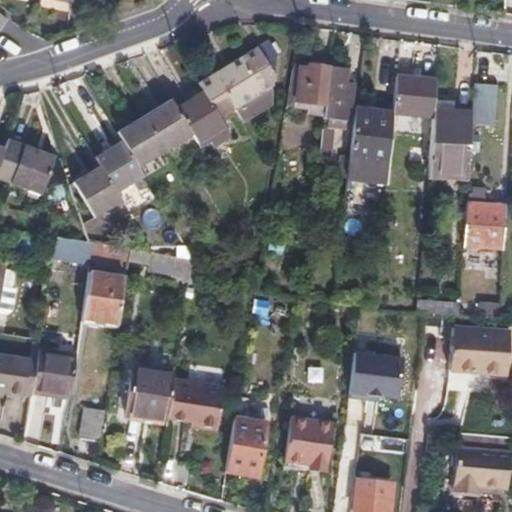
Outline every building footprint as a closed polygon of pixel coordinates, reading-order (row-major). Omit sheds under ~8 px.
[(250,49),(238,57),(259,90),(271,83),(250,49)] [(197,82),(201,91),(205,96),(212,92),(215,97),(222,93),(231,107),(244,99),(259,90),(238,57),(197,82)] [(323,110),(328,67),(308,65),(308,67),(293,66),(286,106),(323,110)] [(345,69),(328,67),(323,110),(323,118),(341,120),(345,69)] [(392,113),(432,116),(432,109),(435,78),(396,75),(392,113)] [(472,113),(479,113),(487,114),(489,87),(474,85),(472,113)] [(201,91),(175,107),(190,133),(195,141),(222,124),(217,116),(231,107),(222,93),(215,97),(212,92),(205,96),(201,91)] [(169,98),(142,115),(163,149),(190,133),(175,107),(169,98)] [(367,178),(368,171),(368,164),(386,166),(392,113),(355,109),(347,176),(367,178)] [(427,173),(447,174),(467,176),(472,113),(432,109),(432,116),(427,173)] [(116,131),(121,139),(137,165),(163,149),(142,115),(116,131)] [(318,158),(324,159),(330,159),(334,129),(321,128),(318,158)] [(94,156),(98,165),(114,191),(141,173),(137,165),(121,139),(94,156)] [(0,160),(15,166),(8,183),(38,194),(52,157),(5,140),(3,148),(0,154),(0,160)] [(0,180),(8,183),(15,166),(0,160),(0,154),(3,148),(0,146),(0,180)] [(114,191),(98,165),(73,181),(93,215),(118,198),(114,191)] [(465,202),(464,223),(462,244),(500,247),(503,204),(465,202)] [(90,264),(91,255),(93,243),(56,237),(49,276),(58,277),(61,259),(90,264)] [(91,255),(127,261),(129,249),(93,243),(91,255)] [(129,249),(127,261),(127,262),(148,265),(149,252),(129,249)] [(89,273),(85,295),(81,317),(118,323),(125,279),(89,273)] [(331,294),(332,282),(314,280),(312,292),(331,294)] [(495,318),(496,310),(496,302),(478,301),(476,317),(495,318)] [(380,323),(379,330),(378,337),(396,339),(397,324),(380,323)] [(455,327),(453,349),(451,371),(507,375),(511,332),(455,327)] [(38,350),(34,370),(31,391),(69,397),(75,356),(38,350)] [(28,359),(0,354),(0,391),(22,395),(28,359)] [(400,401),(404,358),(355,354),(351,397),(400,401)] [(165,420),(166,418),(172,379),(172,376),(131,370),(124,413),(165,420)] [(195,423),(202,384),(172,379),(166,418),(195,423)] [(222,388),(202,384),(195,423),(195,428),(215,431),(222,388)] [(104,409),(95,408),(86,407),(80,437),(100,440),(104,409)] [(306,467),(316,468),(325,469),(331,420),(290,414),(283,458),(307,461),(306,467)] [(225,472),(241,474),(258,477),(267,424),(233,418),(225,472)] [(478,494),(478,491),(479,487),(493,487),(493,482),(508,482),(511,452),(457,448),(453,493),(478,494)] [(307,461),(283,458),(282,468),(306,471),(306,467),(307,461)] [(356,482),(354,498),(351,511),(386,511),(389,486),(356,482)]
